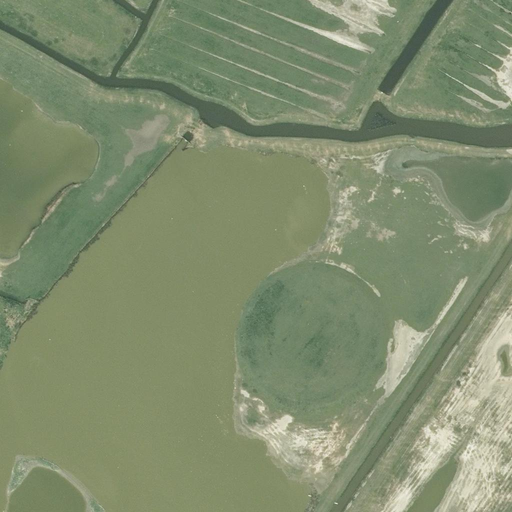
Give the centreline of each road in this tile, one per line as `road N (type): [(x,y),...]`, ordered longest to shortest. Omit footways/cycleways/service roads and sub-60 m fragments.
road 1 (track): [(320,511),(511,222)]
road 2 (track): [(511,154),(409,142),(259,143),(189,122)]
